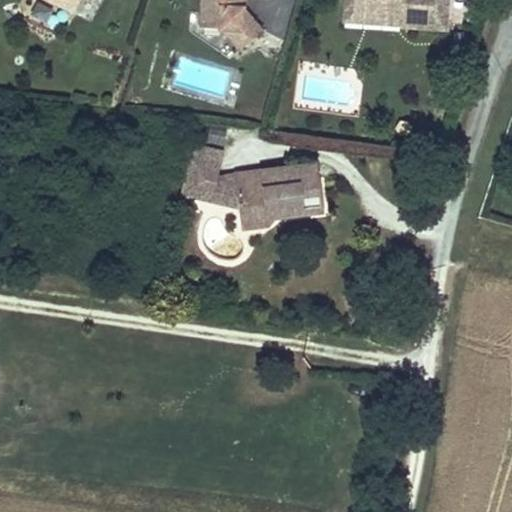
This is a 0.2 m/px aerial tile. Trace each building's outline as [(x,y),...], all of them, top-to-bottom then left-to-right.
[(49,0),(72,12),(78,0),(49,0)] [(243,0),(203,0),(202,27),(222,28),(242,29),(243,9),(240,9),(240,3),(243,3),(243,0)] [(345,0),(344,21),(357,22),(358,0),(345,0)] [(358,0),(357,22),(401,24),(402,0),(358,0)] [(402,0),(401,24),(401,26),(447,29),(448,0),(402,0)] [(241,49),(263,30),(243,6),(243,9),(242,29),(222,28),(241,49)] [(464,56),(470,36),(455,31),(449,51),(464,56)] [(224,153),(192,145),(185,176),(216,183),(215,186),(238,195),(241,216),(253,222),(268,220),(278,212),(305,208),(304,197),(323,195),(318,163),(235,174),(235,173),(219,178),(224,153)] [(240,210),(238,195),(215,186),(216,183),(185,176),(181,196),(240,210)] [(269,226),(275,218),(325,212),(323,195),(304,197),(305,208),(278,212),(268,220),(253,222),(241,216),(243,229),(269,226)]
